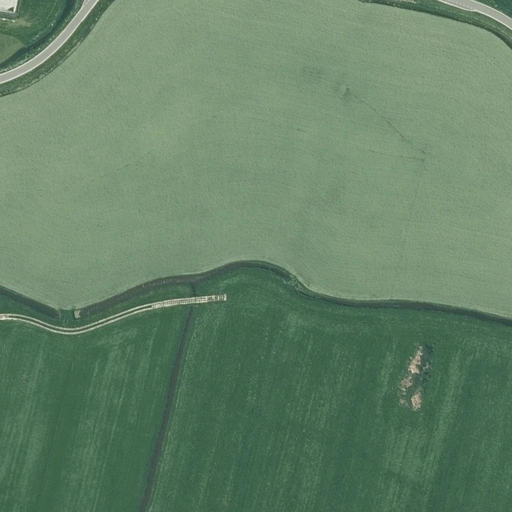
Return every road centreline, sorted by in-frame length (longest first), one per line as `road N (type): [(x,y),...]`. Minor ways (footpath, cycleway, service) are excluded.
road 1 (track): [(0,318),(73,333),(157,306),(224,298)]
road 2 (tertiary): [(0,79),(58,42),(92,0)]
